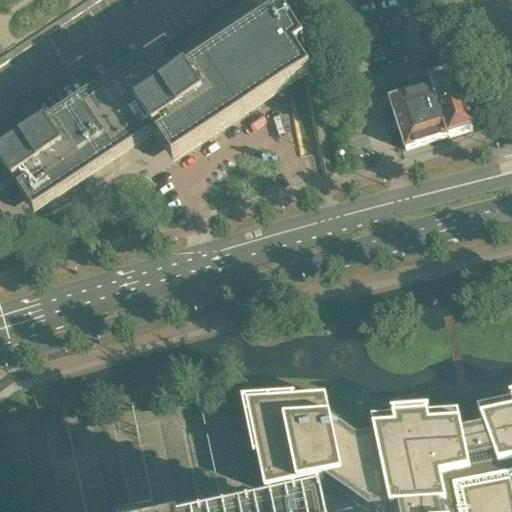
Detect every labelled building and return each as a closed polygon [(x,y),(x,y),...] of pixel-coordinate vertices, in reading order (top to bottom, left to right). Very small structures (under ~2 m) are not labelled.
[(0,0),(0,192),(14,184),(20,180),(25,186),(18,191),(34,215),(155,135),(161,131),(164,136),(158,141),(173,165),(182,177),(187,173),(233,143),(254,129),(246,117),(310,75),(295,51),(304,45),(298,36),(300,35),(295,5),(293,0),(0,0)] [(412,95),(390,101),(405,151),(448,138),(448,139),(472,131),(472,130),(463,100),(465,99),(457,73),(451,75),(441,78),(441,77),(430,80),(429,78),(408,84),(412,95)] [(264,183),(267,194),(278,191),(275,180),(264,183)] [(72,239),(61,243),(65,254),(75,251),(72,239)] [(511,511),(511,401),(477,409),(478,413),(458,417),(457,413),(371,419),(374,435),(326,401),(325,398),(246,403),(265,492),(322,479),(365,511),(374,511),(389,507),(389,511),(511,511)] [(150,511),(131,420),(72,433),(89,511),(150,511)]
